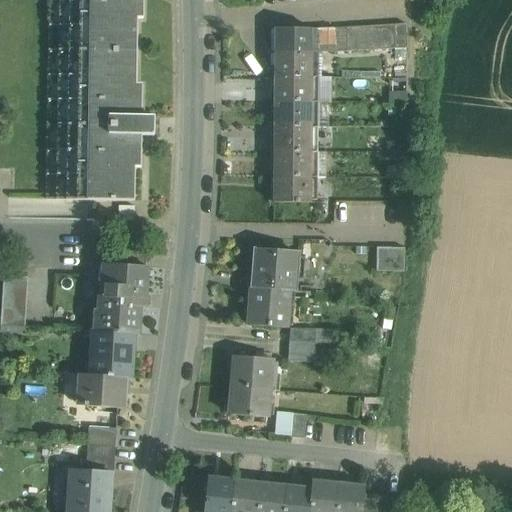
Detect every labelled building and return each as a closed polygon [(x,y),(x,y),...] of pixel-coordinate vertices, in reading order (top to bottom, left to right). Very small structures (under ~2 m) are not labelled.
[(49,0),(48,51),(135,52),(135,0),(49,0)] [(405,24),(393,25),(395,49),(406,48),(405,24)] [(393,25),(381,26),(383,50),(395,49),(393,25)] [(369,26),(357,27),(359,51),(371,50),(369,26)] [(381,26),(369,26),(371,50),(383,50),(381,26)] [(357,27),(345,28),(347,52),(359,51),(357,27)] [(345,28),(334,29),(335,53),(347,52),(345,28)] [(312,30),(275,30),(275,52),(312,52),(312,30)] [(135,52),(48,51),(45,201),(132,203),(133,137),(133,117),(135,52)] [(275,52),(274,52),(274,77),(312,78),(321,78),(321,52),(312,52),(275,52)] [(312,78),(274,77),(274,102),(311,102),(312,78)] [(311,102),(274,102),(273,127),(311,128),(311,102)] [(152,117),(140,117),(140,137),(152,137),(152,117)] [(311,128),(273,127),(273,152),(311,152),(311,128)] [(311,152),(273,152),(273,177),(311,178),(311,152)] [(311,178),(273,177),(273,203),(310,203),(311,178)] [(390,248),(376,247),(375,271),(390,272),(390,248)] [(404,248),(390,248),(390,272),(405,272),(404,248)] [(297,254),(254,251),(251,288),(288,291),(294,292),(297,254)] [(147,255),(122,253),(122,255),(121,265),(146,267),(147,255)] [(122,255),(107,255),(106,264),(121,265),(122,255)] [(106,264),(102,264),(101,285),(106,286),(105,297),(100,297),(99,310),(94,310),(93,332),(133,334),(138,335),(140,307),(145,307),(146,295),(145,295),(147,267),(146,267),(121,265),(106,264)] [(28,277),(4,276),(0,326),(24,327),(28,277)] [(288,291),(251,288),(248,325),(286,328),(288,291)] [(316,331),(290,329),(289,342),(315,344),(316,331)] [(133,334),(93,332),(90,375),(125,378),(130,378),(133,334)] [(315,344),(289,342),(288,355),(314,357),(315,344)] [(271,360),(233,357),(231,387),(268,390),(271,360)] [(90,375),(79,375),(78,393),(83,393),(83,406),(123,408),(125,378),(90,375)] [(268,390),(231,387),(229,415),(266,418),(268,390)] [(278,412),(276,436),(303,439),(306,415),(278,412)] [(116,430),(88,427),(87,440),(115,442),(116,430)] [(116,447),(88,446),(86,471),(111,473),(111,474),(114,474),(116,447)] [(86,471),(71,470),(68,511),(108,511),(111,474),(111,473),(86,471)] [(230,511),(234,480),(208,477),(204,511),(230,511)] [(256,511),(260,483),(234,480),(230,511),(256,511)] [(335,511),(338,483),(313,480),(312,489),(309,511),(335,511)] [(283,511),(286,486),(260,483),(256,511),(283,511)] [(365,486),(338,483),(335,511),(362,511),(364,494),(365,486)] [(309,511),(312,489),(286,486),(283,511),(309,511)] [(374,511),(376,495),(364,494),(362,511),(374,511)] [(386,511),(388,497),(376,495),(374,511),(386,511)] [(398,511),(400,498),(388,497),(386,511),(398,511)]
